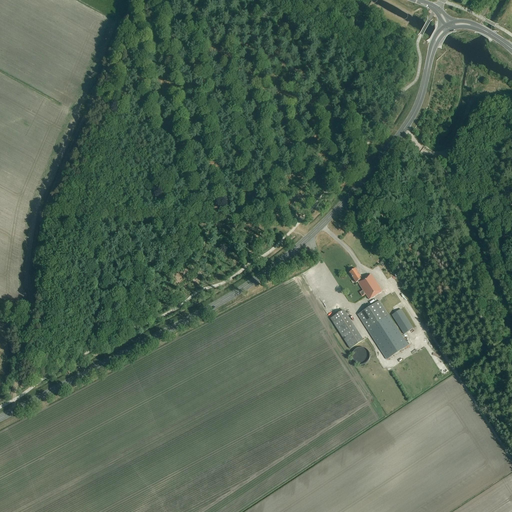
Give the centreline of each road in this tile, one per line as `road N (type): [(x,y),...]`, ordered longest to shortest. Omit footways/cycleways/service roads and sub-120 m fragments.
road 1 (primary): [(0,418),(219,302),(309,236),(403,130),(435,41),(448,27)]
road 2 (track): [(14,399),(39,205),(115,26)]
road 3 (track): [(38,216),(285,227),(309,236)]
road 4 (track): [(425,152),(451,161),(511,281)]
